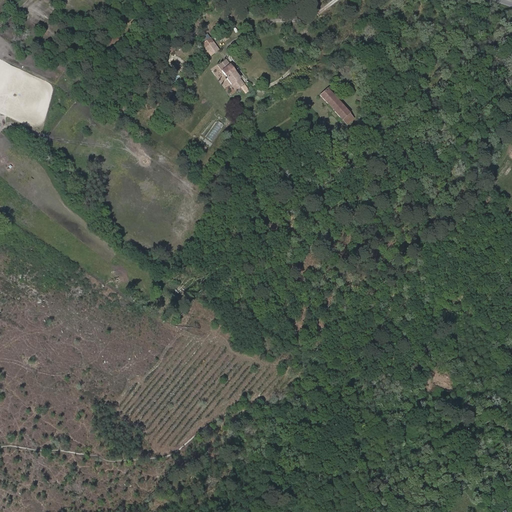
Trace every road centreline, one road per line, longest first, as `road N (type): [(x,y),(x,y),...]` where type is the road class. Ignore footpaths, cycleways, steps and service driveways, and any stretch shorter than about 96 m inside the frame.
road 1 (track): [(295,511),(305,492),(315,385),(350,325),(497,176),(511,147)]
road 2 (track): [(0,445),(148,458),(173,453),(226,414),(293,391),(309,413)]
